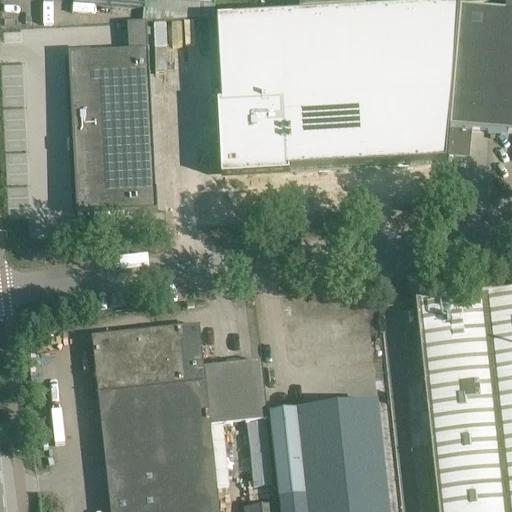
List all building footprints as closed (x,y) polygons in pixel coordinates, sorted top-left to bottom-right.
[(73,0),(73,5),(144,10),(145,1),(145,0),(73,0)] [(299,0),(299,16),(505,5),(505,0),(299,0)] [(221,20),(217,20),(221,105),(217,105),(221,180),(289,177),(289,173),(446,164),(447,158),(449,131),(459,12),(460,8),(261,18),(221,20)] [(449,131),(447,158),(467,160),(469,133),(495,135),(506,16),(504,16),(459,12),(449,131)] [(511,16),(506,16),(495,135),(511,136),(511,16)] [(89,54),(67,55),(68,63),(69,63),(69,64),(70,87),(69,87),(70,114),(72,113),(77,217),(141,213),(141,215),(157,214),(156,191),(155,191),(148,50),(146,24),(127,25),(128,53),(93,55),(89,55),(89,54)] [(437,511),(511,511),(511,294),(415,304),(437,511)] [(91,340),(110,511),(219,511),(212,429),(267,423),(261,365),(203,371),(199,328),(91,340)] [(387,511),(376,406),(268,418),(278,511),(387,511)]
